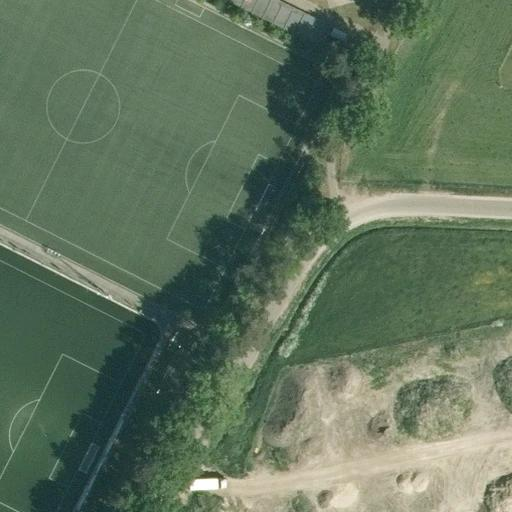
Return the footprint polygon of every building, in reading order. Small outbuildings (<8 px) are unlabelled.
[(239,8),(243,0),(229,0),(228,3),(239,8)] [(243,0),(239,8),(250,13),(256,0),(243,0)] [(270,0),(256,0),(250,13),(261,19),(270,0)] [(270,0),(261,19),(272,24),(282,3),(277,0),(270,0)] [(293,8),(282,3),(272,24),(282,29),(293,8)] [(294,35),(295,31),(304,13),(293,8),(282,29),(294,35)] [(304,13),(294,35),(315,45),(326,24),(304,13)]
